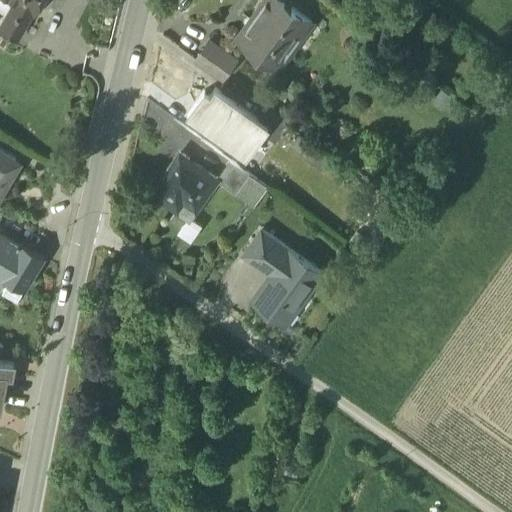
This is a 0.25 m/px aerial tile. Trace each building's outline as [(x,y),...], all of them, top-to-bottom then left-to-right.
[(12,0),(16,2),(2,27),(16,36),(31,10),(33,12),(40,0),(12,0)] [(281,0),(265,0),(238,38),(278,68),(312,22),(281,0)] [(234,60),(208,41),(195,59),(221,78),(234,60)] [(258,119),(215,88),(211,94),(206,91),(189,115),(246,156),(262,133),(268,126),(258,119)] [(288,126),(265,109),(258,119),(268,126),(262,133),(275,142),(288,126)] [(0,193),(19,162),(0,150),(0,193)] [(216,179),(180,153),(153,190),(170,203),(176,195),(194,208),(216,179)] [(249,173),(230,159),(216,179),(235,193),(249,173)] [(282,243),(261,228),(243,253),(264,268),(282,243)] [(41,256),(3,233),(0,238),(0,253),(10,259),(2,274),(23,286),(41,256)] [(322,272),(282,243),(264,268),(277,277),(257,303),(285,323),(322,272)] [(0,253),(0,277),(2,274),(10,259),(0,253)] [(0,407),(0,408),(7,373),(11,374),(13,363),(0,360),(0,407)]
